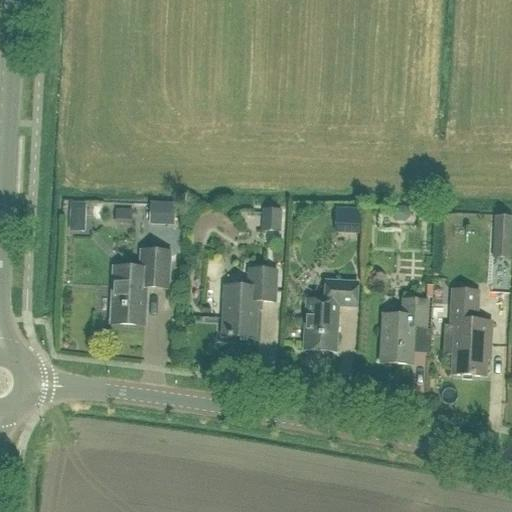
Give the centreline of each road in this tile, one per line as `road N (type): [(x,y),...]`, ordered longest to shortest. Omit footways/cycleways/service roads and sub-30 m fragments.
road 1 (tertiary): [(511,461),(175,401),(27,385)]
road 2 (tertiary): [(0,258),(11,0)]
